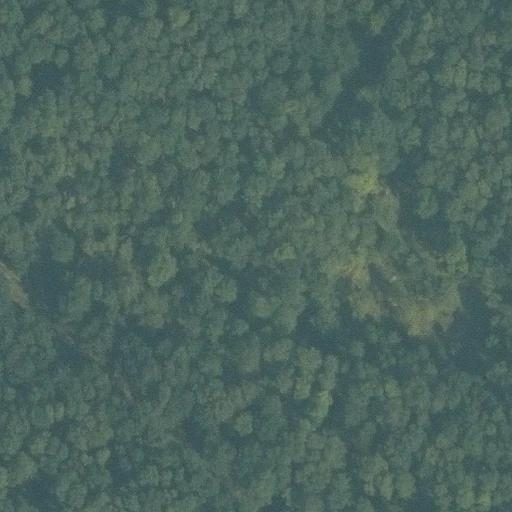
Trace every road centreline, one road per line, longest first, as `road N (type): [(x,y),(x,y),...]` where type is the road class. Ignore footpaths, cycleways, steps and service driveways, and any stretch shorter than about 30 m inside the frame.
road 1 (track): [(511,511),(456,476),(383,409),(190,308),(90,285),(35,299),(0,266)]
road 2 (track): [(126,288),(183,260),(338,112),(375,0)]
road 3 (track): [(254,511),(35,299)]
road 4 (track): [(511,300),(438,282),(395,245),(341,179),(333,117)]
road 5 (track): [(152,0),(0,151)]
road 6 (track): [(0,319),(106,412)]
road 7 (track): [(511,26),(375,1)]
